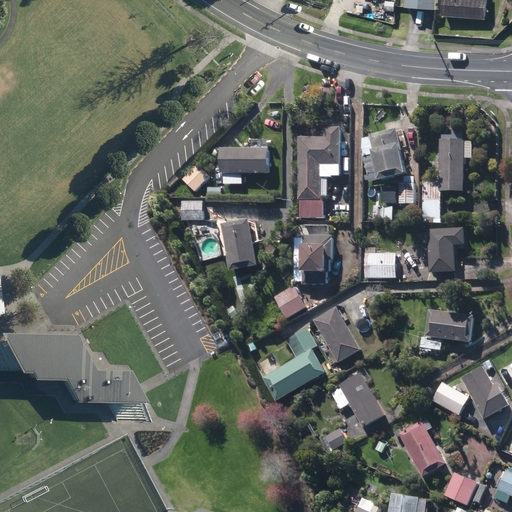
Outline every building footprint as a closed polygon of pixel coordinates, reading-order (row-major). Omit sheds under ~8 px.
[(436,0),(406,0),(406,11),(436,13),(436,0)] [(443,0),(442,18),(486,21),(487,0),(443,0)] [(301,219),(324,219),(324,199),(321,198),(321,177),(341,177),(341,129),(325,129),(325,138),(299,138),(299,201),(301,201),(301,219)] [(372,152),(379,181),(405,175),(399,148),(402,148),(398,129),(370,136),(371,139),(364,141),(365,149),(373,148),(374,151),(372,152)] [(423,223),(437,224),(437,220),(441,220),(441,192),(465,192),(465,159),(473,160),(473,143),(465,143),(465,141),(463,141),(464,133),(453,133),(452,137),(443,137),(443,141),(441,141),(440,181),(423,181),(423,223)] [(224,175),(224,185),(242,185),(243,175),(269,175),(269,150),(221,149),(221,175),(224,175)] [(183,181),(195,193),(210,178),(198,166),(183,181)] [(400,205),(415,205),(415,184),(400,184),(400,205)] [(183,221),(204,221),(204,203),(183,203),(183,221)] [(221,225),(230,271),(257,266),(249,220),(221,225)] [(428,231),(430,273),(456,272),(455,246),(466,245),(465,230),(428,231)] [(303,285),(328,286),(327,273),(331,273),(331,261),(333,261),(333,236),(303,236),(303,246),(301,246),(301,272),(303,272),(303,285)] [(365,254),(365,280),(396,279),(396,254),(365,254)] [(218,290),(223,298),(231,293),(226,285),(218,290)] [(279,296),(292,317),(307,308),(295,287),(279,296)] [(314,321),(339,364),(361,351),(336,308),(314,321)] [(426,338),(471,343),(474,316),(429,311),(426,338)] [(264,378),(277,402),(327,373),(313,350),(318,347),(308,331),(288,342),(297,359),(264,378)] [(70,338),(0,336),(0,344),(17,375),(26,375),(29,381),(60,382),(71,404),(142,405),(126,376),(90,375),(70,338)] [(431,355),(431,350),(433,351),(433,357),(440,357),(442,342),(423,340),(421,354),(431,355)] [(334,368),(338,374),(344,371),(340,365),(334,368)] [(463,380),(485,419),(509,406),(497,385),(494,386),(484,368),(463,380)] [(351,405),(364,428),(385,416),(362,375),(341,387),(342,389),(332,395),(341,410),(351,405)] [(433,401),(459,416),(469,399),(443,384),(433,401)] [(424,390),(427,396),(432,394),(430,388),(424,390)] [(400,437),(424,478),(447,465),(428,432),(433,429),(429,422),(424,424),(422,422),(401,434),(399,430),(393,432),(397,439),(400,437)] [(323,440),(331,453),(348,443),(341,430),(323,440)] [(511,469),(509,474),(506,472),(498,491),(499,491),(496,498),(508,503),(511,496),(511,469)] [(445,496),(468,506),(478,484),(455,474),(445,496)] [(475,501),(479,503),(483,495),(479,493),(475,501)] [(426,511),(428,500),(392,495),(389,511),(426,511)] [(445,508),(446,504),(441,503),(441,508),(439,508),(438,511),(446,511),(447,508),(445,508)]
